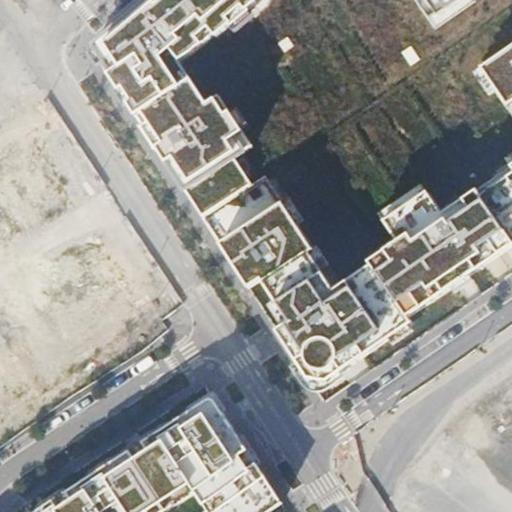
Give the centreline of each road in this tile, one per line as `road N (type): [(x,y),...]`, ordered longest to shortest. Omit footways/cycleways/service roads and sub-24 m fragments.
road 1 (residential): [(220,332),(30,52)]
road 2 (residential): [(0,478),(220,332)]
road 3 (residential): [(295,453),(511,308)]
road 4 (residential): [(295,453),(220,332)]
